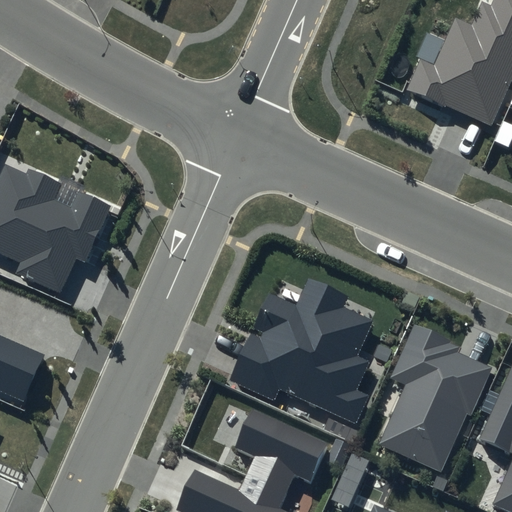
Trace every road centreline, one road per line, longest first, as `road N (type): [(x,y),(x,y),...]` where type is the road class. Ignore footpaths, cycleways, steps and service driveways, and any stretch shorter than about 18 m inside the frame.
road 1 (residential): [(73,511),(235,140)]
road 2 (residential): [(511,263),(235,140)]
road 3 (residential): [(235,140),(0,12)]
road 4 (residential): [(235,140),(297,0)]
